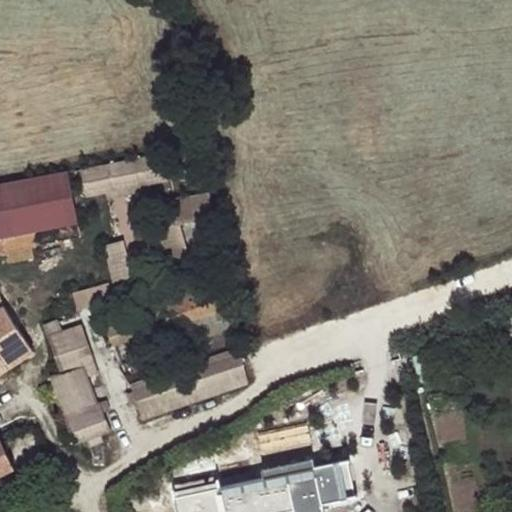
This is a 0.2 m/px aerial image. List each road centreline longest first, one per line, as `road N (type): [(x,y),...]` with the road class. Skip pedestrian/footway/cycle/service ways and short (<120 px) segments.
road 1 (unclassified): [(95,496),(147,453),(253,401),(265,383),(265,360),(511,278)]
road 2 (track): [(147,453),(76,292),(27,308),(0,274)]
